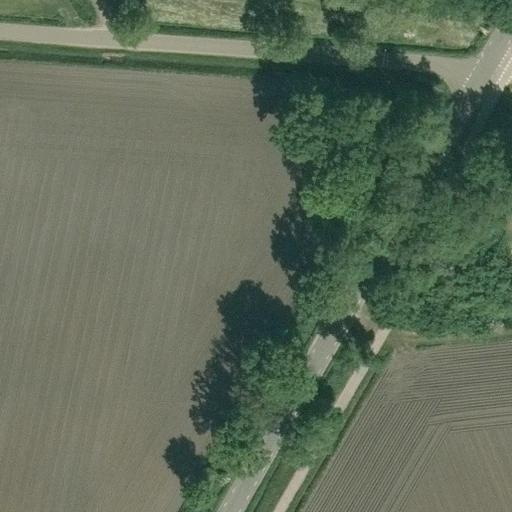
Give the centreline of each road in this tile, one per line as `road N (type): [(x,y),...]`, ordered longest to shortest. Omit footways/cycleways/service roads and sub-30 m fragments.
road 1 (tertiary): [(237,511),(487,73)]
road 2 (unclassified): [(487,73),(0,35)]
